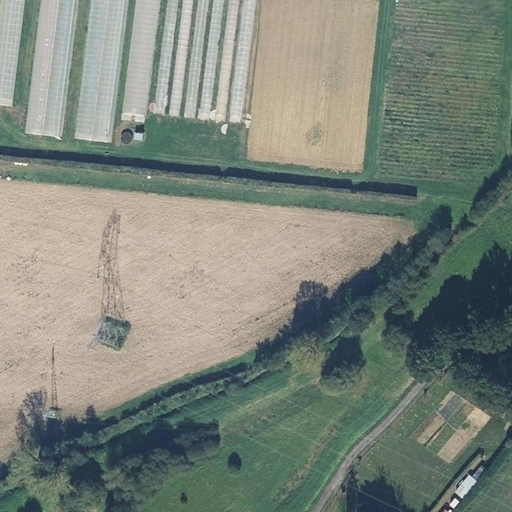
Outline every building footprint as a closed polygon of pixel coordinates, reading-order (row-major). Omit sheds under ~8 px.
[(0,104),(15,106),(28,0),(1,0),(0,14),(0,104)] [(39,0),(26,134),(62,137),(75,0),(39,0)] [(90,0),(75,139),(111,142),(125,0),(90,0)] [(134,0),(122,120),(146,123),(159,0),(134,0)] [(242,122),(254,0),(242,0),(241,12),(224,10),(224,0),(196,0),(195,15),(208,16),(191,23),(193,0),(166,0),(157,95),(169,97),(170,84),(205,69),(204,79),(214,80),(210,71),(222,66),(223,68),(235,63),(229,121),(242,122)] [(120,134),(124,143),(133,139),(129,131),(120,134)] [(454,491),(462,498),(477,481),(469,474),(454,491)]
